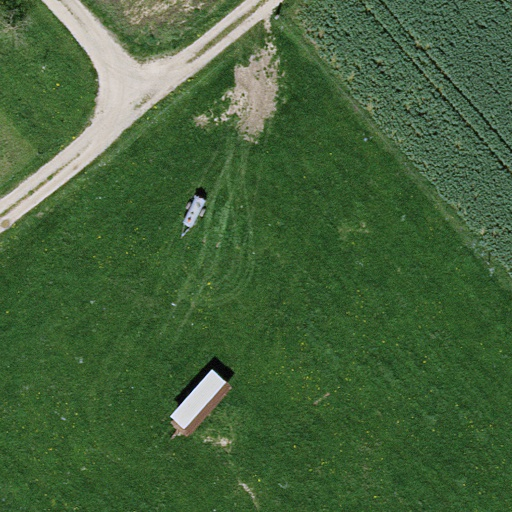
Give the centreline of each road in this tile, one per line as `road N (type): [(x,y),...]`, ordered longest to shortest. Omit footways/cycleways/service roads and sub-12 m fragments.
road 1 (track): [(0,210),(263,0)]
road 2 (track): [(51,0),(143,95)]
